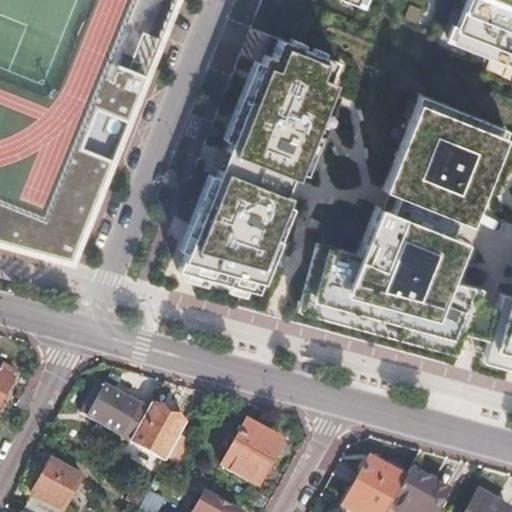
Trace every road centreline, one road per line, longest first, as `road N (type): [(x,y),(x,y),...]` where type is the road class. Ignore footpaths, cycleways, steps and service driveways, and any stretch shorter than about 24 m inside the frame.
road 1 (residential): [(218,0),(104,284)]
road 2 (residential): [(83,329),(336,399)]
road 3 (residential): [(336,399),(511,449)]
road 4 (residential): [(83,329),(0,476)]
road 5 (residential): [(281,511),(336,399)]
